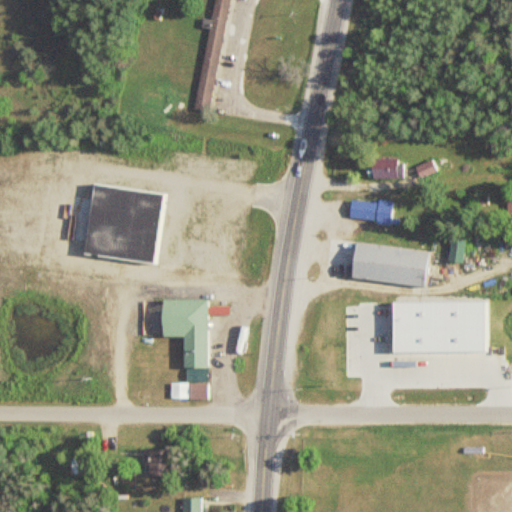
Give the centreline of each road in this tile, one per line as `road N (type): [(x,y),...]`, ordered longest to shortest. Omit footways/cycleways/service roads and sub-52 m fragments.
road 1 (residential): [(0,413),(511,414)]
road 2 (tertiary): [(261,511),(296,198)]
road 3 (tertiary): [(296,198),(335,0)]
